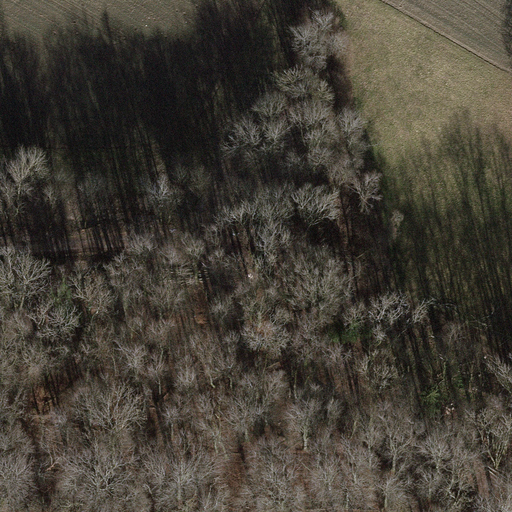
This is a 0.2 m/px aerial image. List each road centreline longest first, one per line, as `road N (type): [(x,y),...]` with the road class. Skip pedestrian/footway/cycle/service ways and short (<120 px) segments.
road 1 (track): [(511,499),(313,355),(241,285),(182,244),(0,256)]
road 2 (track): [(511,352),(347,271),(182,244)]
road 3 (track): [(0,333),(182,244)]
